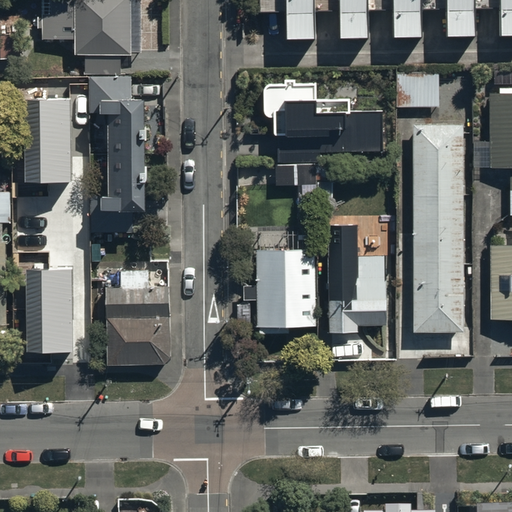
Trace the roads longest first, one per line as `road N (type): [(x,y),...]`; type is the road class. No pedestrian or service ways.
road 1 (residential): [(203,0),(206,429)]
road 2 (tertiary): [(511,424),(206,429)]
road 3 (tertiary): [(206,429),(0,430)]
